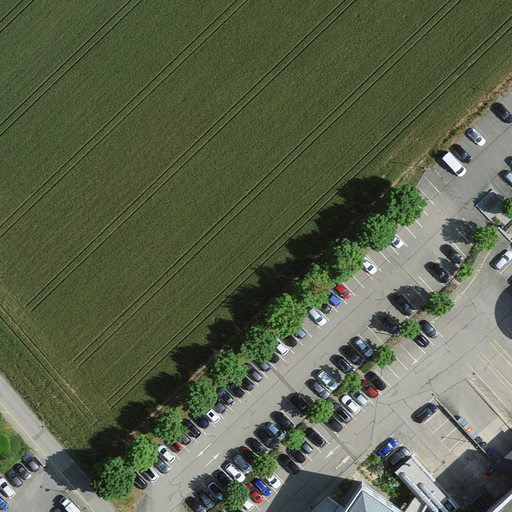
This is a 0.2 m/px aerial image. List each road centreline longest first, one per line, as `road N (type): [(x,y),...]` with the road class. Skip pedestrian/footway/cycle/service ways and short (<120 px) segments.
road 1 (unknown): [(181,511),(184,493),(449,231)]
road 2 (unknown): [(286,511),(509,299)]
road 3 (residential): [(0,390),(104,511)]
